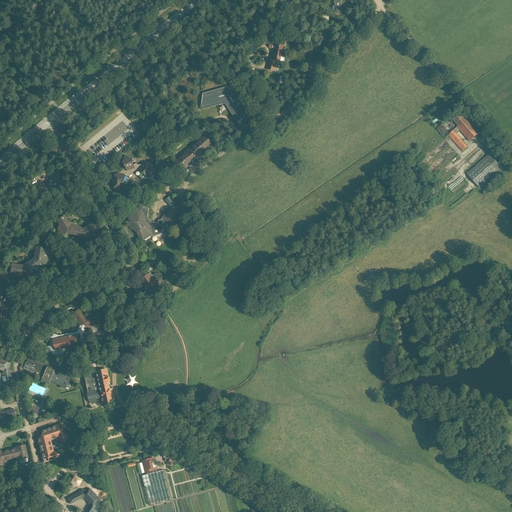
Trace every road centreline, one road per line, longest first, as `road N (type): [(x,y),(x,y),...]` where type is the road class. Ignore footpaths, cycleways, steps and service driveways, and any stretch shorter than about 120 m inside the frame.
road 1 (residential): [(180,192),(293,103),(380,8)]
road 2 (track): [(380,8),(511,156)]
road 3 (track): [(35,511),(59,472),(159,446),(170,432)]
road 4 (residential): [(180,192),(193,225),(187,263),(154,296),(127,290)]
road 5 (residential): [(17,349),(35,322),(65,301),(127,290)]
road 6 (primary): [(105,76),(198,0)]
